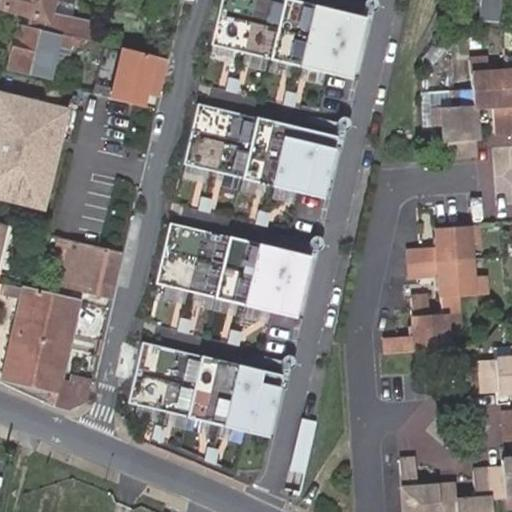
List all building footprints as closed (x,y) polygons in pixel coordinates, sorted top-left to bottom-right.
[(0,0),(0,7),(22,13),(20,23),(58,31),(71,34),(78,36),(83,37),(87,18),(38,8),(40,0),(0,0)] [(341,11),(293,0),(218,0),(209,45),(328,71),(341,11)] [(483,0),(483,19),(500,19),(500,0),(483,0)] [(362,16),(341,11),(328,71),(347,77),(362,16)] [(10,21),(0,67),(48,77),(49,72),(58,31),(20,23),(10,21)] [(77,43),(78,36),(71,34),(58,31),(49,72),(55,74),(58,59),(64,61),(68,41),(77,43)] [(155,92),(164,54),(121,45),(109,98),(141,105),(144,90),(155,93),(155,92)] [(511,61),(506,61),(505,49),(486,49),(487,76),(469,77),(469,93),(448,93),(448,113),(459,112),(459,143),(488,143),(488,123),(488,93),(507,92),(507,123),(511,122),(511,61)] [(55,108),(2,95),(0,101),(0,200),(32,209),(39,184),(46,185),(61,125),(51,122),(55,108)] [(314,130),(195,104),(182,163),(300,190),(314,130)] [(65,110),(55,108),(51,122),(61,125),(65,110)] [(334,135),(314,130),(300,190),(321,195),(334,135)] [(46,185),(39,184),(32,209),(40,211),(46,185)] [(128,211),(92,203),(83,243),(119,251),(128,211)] [(230,214),(212,210),(209,225),(227,230),(230,214)] [(461,336),(460,311),(460,297),(488,296),(488,275),(471,276),(471,257),(470,240),(486,240),(485,221),(440,223),(441,242),(414,243),(415,259),(416,272),(442,271),(444,312),(433,312),(432,293),(416,293),(418,333),(387,334),(388,348),(445,346),(445,337),(461,336)] [(286,250),(168,222),(154,283),(272,310),(286,250)] [(86,266),(80,291),(109,298),(119,251),(83,243),(69,239),(65,260),(86,266)] [(307,254),(286,250),(272,310),(293,315),(307,254)] [(60,376),(77,299),(4,283),(1,295),(19,299),(2,377),(57,391),(54,402),(67,404),(87,395),(91,376),(69,371),(68,378),(60,376)] [(259,369),(141,341),(127,402),(245,429),(259,369)] [(500,511),(500,490),(511,489),(511,352),(485,354),(486,384),(511,382),(511,454),(511,462),(482,463),(483,491),(463,492),(463,476),(423,478),(421,450),(404,451),(408,509),(425,508),(425,511),(444,511),(444,509),(464,508),(464,511),(500,511)] [(279,373),(259,369),(245,429),(265,434),(279,373)] [(291,469),(306,472),(318,420),(303,417),(291,469)]
